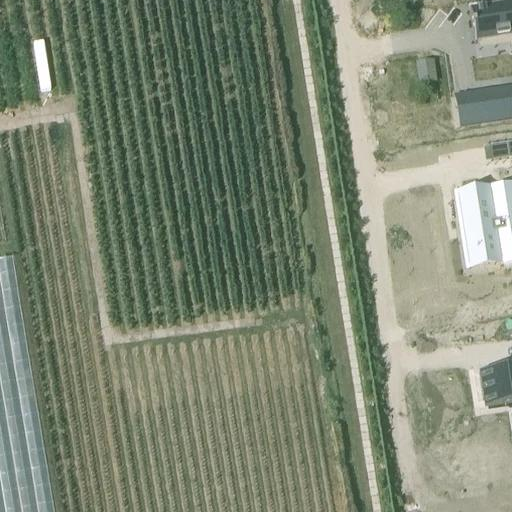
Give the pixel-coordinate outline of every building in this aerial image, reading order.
[(511,5),(469,12),(474,46),(502,41),(511,39),(511,5)] [(466,44),(449,45),(450,78),(468,77),(466,44)] [(419,86),(435,84),(432,64),(416,66),(419,86)] [(434,92),(435,111),(469,109),(468,90),(434,92)] [(500,200),(467,205),(470,230),(479,228),(480,236),(476,237),(479,254),(507,249),(510,266),(511,265),(511,190),(498,192),(500,200)] [(511,379),(486,384),(489,405),(485,406),(487,420),(491,419),(511,415),(511,379)]
